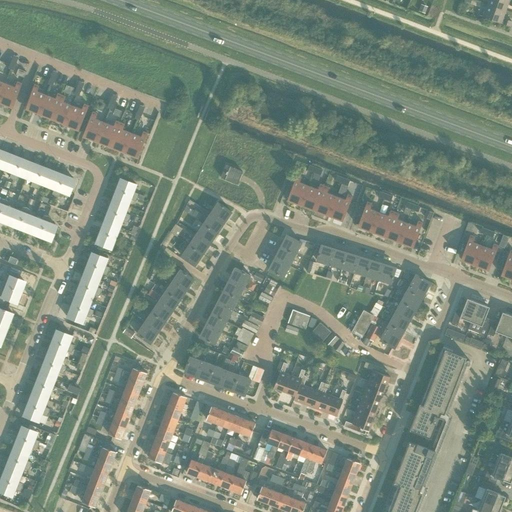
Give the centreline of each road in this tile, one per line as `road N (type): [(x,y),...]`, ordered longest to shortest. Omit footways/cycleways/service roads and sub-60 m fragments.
road 1 (primary): [(122,0),(511,146)]
road 2 (residential): [(166,376),(210,275),(251,217),(326,228),(431,267)]
road 3 (residential): [(381,453),(166,376)]
road 4 (residential): [(430,511),(480,363),(477,354),(430,335)]
road 5 (residential): [(0,130),(88,163),(97,174),(63,266)]
road 6 (residential): [(381,453),(430,335)]
road 7 (residential): [(63,266),(16,383)]
